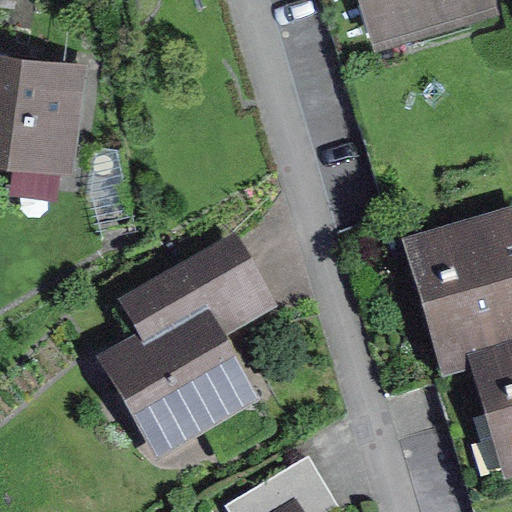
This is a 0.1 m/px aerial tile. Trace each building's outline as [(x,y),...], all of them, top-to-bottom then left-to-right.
[(498,12),(494,0),(355,0),(371,51),(498,12)] [(0,53),(0,168),(72,177),(86,64),(0,53)] [(511,216),(397,251),(440,391),(467,383),(500,493),(511,489),(511,216)] [(277,315),(232,241),(114,312),(136,347),(96,371),(155,470),(205,440),(217,460),(269,429),(221,349),(277,315)] [(339,511),(309,459),(222,510),(223,511),(339,511)]
